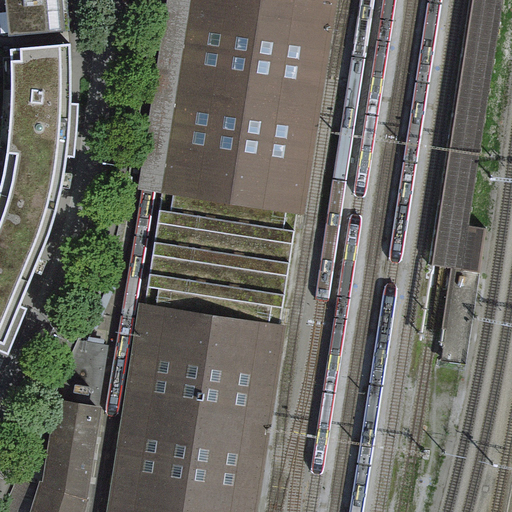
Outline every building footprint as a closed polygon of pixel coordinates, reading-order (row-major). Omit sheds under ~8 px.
[(69,29),(66,0),(7,0),(11,34),(69,29)] [(191,0),(161,196),(109,511),(259,511),(288,328),(281,327),(298,217),(304,217),(337,0),(191,0)] [(161,196),(191,0),(162,0),(137,192),(161,196)] [(467,0),(427,261),(441,263),(450,264),(458,265),(499,0),(467,0)] [(0,113),(0,171),(50,188),(63,41),(4,45),(0,113)] [(0,338),(50,188),(0,171),(0,338)] [(458,265),(450,264),(435,363),(464,367),(480,269),(458,265)] [(57,402),(102,412),(109,346),(82,342),(57,402)] [(43,483),(88,504),(102,412),(57,402),(43,483)] [(85,511),(88,504),(43,483),(40,483),(30,511),(85,511)]
